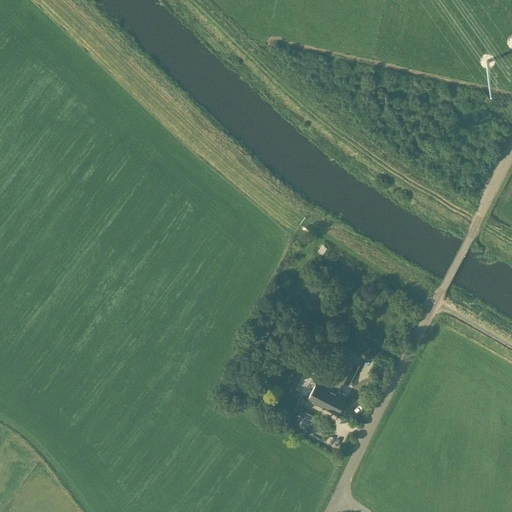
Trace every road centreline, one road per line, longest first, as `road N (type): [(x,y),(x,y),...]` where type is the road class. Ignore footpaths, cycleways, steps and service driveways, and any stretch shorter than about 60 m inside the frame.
road 1 (unclassified): [(337,498),(511,156)]
road 2 (track): [(190,0),(349,142),(476,224)]
